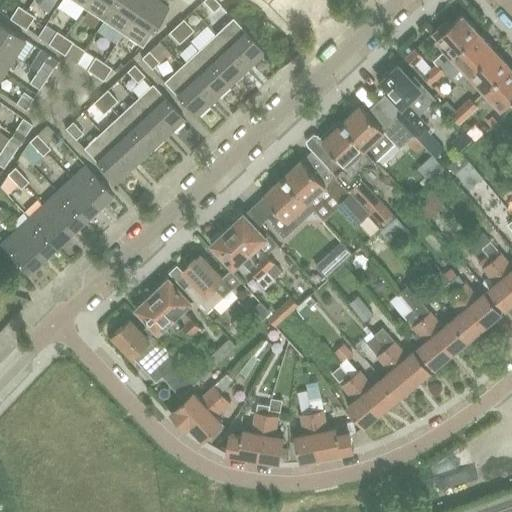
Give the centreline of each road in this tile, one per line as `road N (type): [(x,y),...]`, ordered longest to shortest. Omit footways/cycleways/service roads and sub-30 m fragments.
road 1 (residential): [(55,323),(157,434),(193,461),(278,485),(360,472),(407,452),(511,379)]
road 2 (residential): [(55,323),(400,0)]
